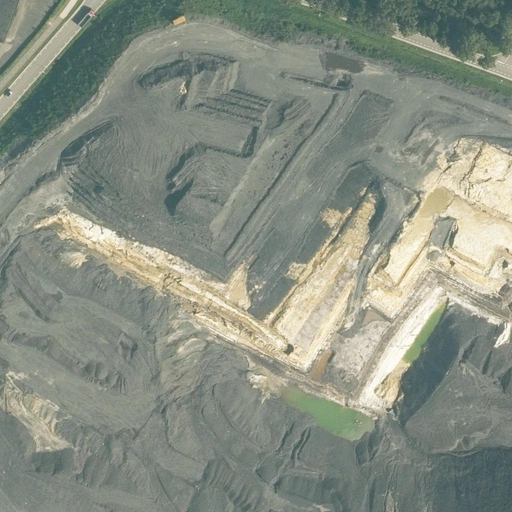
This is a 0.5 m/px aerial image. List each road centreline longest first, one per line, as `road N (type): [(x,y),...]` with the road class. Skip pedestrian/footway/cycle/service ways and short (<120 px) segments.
road 1 (tertiary): [(499,69),(311,0)]
road 2 (tertiary): [(0,108),(94,0)]
